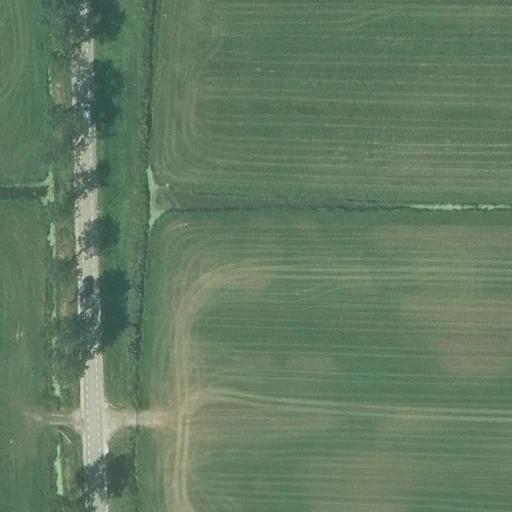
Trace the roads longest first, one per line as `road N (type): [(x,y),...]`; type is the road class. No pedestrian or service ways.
road 1 (tertiary): [(97,511),(83,0)]
road 2 (track): [(0,417),(150,420)]
